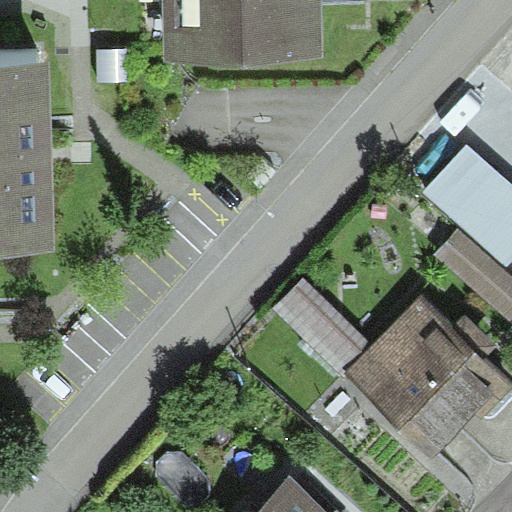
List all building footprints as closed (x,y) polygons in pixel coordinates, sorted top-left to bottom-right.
[(151,0),(152,29),(301,26),(300,0),(151,0)] [(33,24),(0,25),(0,207),(40,206),(37,109),(33,24)] [(511,264),(464,226),(440,255),(511,313),(511,264)] [(482,358),(408,288),(333,367),(408,436),(482,358)] [(325,511),(277,465),(231,511),(325,511)]
